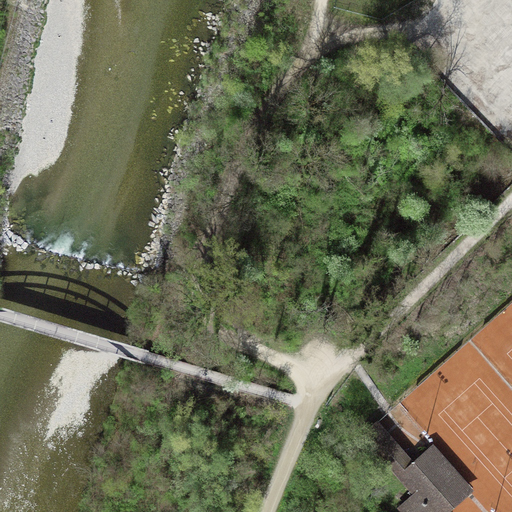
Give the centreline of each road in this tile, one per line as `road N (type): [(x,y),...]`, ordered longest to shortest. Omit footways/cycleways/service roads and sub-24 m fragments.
road 1 (track): [(321,386),(225,334),(206,311),(200,285),(230,190),(308,45),(319,0)]
road 2 (unclassified): [(511,197),(321,386),(265,511)]
road 3 (track): [(310,404),(0,314)]
